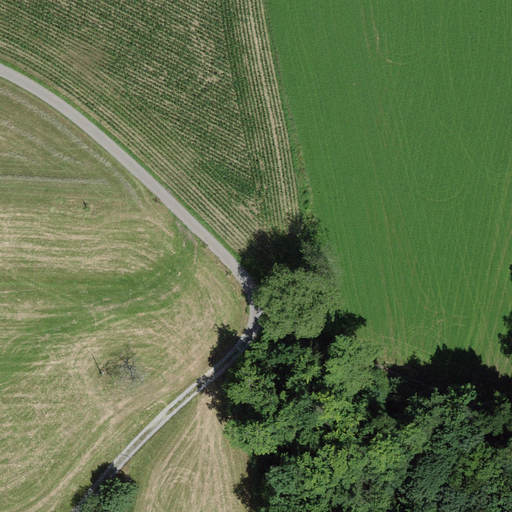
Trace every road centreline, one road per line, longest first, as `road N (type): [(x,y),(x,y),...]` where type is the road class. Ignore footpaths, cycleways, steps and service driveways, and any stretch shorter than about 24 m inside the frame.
road 1 (track): [(452,511),(417,461),(343,396),(258,297)]
road 2 (track): [(511,423),(288,331)]
